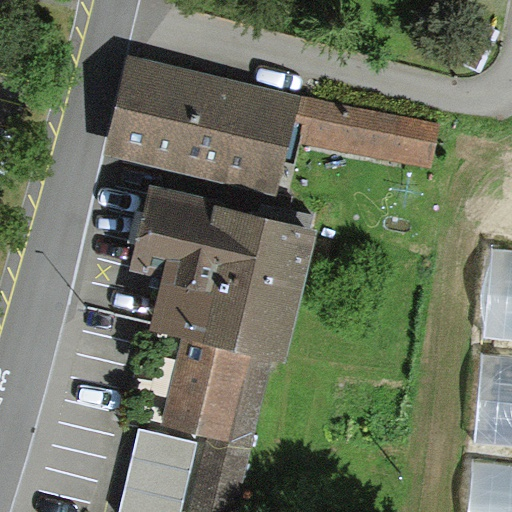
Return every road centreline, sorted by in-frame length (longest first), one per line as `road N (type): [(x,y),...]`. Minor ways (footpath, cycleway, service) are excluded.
road 1 (residential): [(112,7),(508,101),(511,81)]
road 2 (tertiary): [(112,7),(0,406)]
